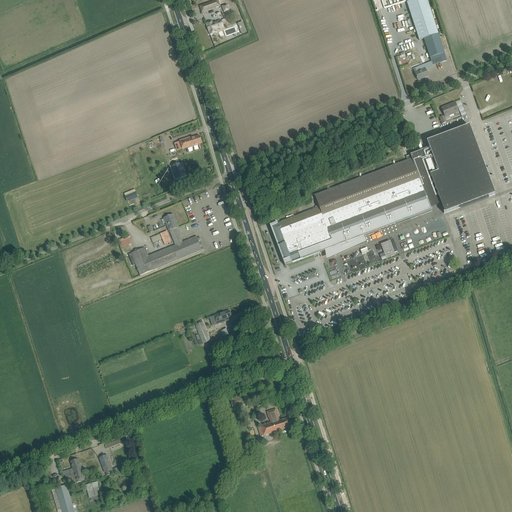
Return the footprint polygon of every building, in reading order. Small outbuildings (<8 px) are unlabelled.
[(217,0),(200,6),(202,12),(220,6),(217,0)] [(427,0),(413,0),(407,2),(419,40),(424,39),(431,62),(424,66),(426,70),(433,67),(432,65),(447,61),(438,34),(427,0)] [(213,23),(212,21),(206,24),(210,35),(216,33),(215,29),(223,26),(221,20),(213,23)] [(424,66),(413,70),(417,78),(418,80),(424,77),(424,78),(428,76),(426,70),(424,66)] [(449,105),(442,108),(445,117),(460,111),(456,102),(454,103),(449,105)] [(277,223),(270,226),(285,266),(326,251),(328,257),(366,242),(366,243),(367,243),(364,236),(432,211),(430,208),(441,204),(445,213),(444,213),(488,197),(495,194),(469,126),(427,142),(429,148),(406,157),(407,160),(315,195),(319,208),(278,223),(277,223)] [(202,144),(200,136),(193,138),(193,137),(179,141),(180,142),(175,143),(178,151),(182,150),(202,144)] [(125,196),(127,202),(138,197),(136,192),(125,196)] [(169,231),(177,228),(175,222),(176,222),(173,214),(165,218),(167,222),(166,222),(169,231)] [(197,236),(183,242),(177,228),(169,231),(175,245),(148,256),(145,248),(131,253),(140,276),(202,250),(197,236)] [(152,243),(162,239),(164,245),(171,242),(167,231),(150,237),(152,243)] [(420,238),(422,244),(433,241),(431,234),(420,238)] [(384,254),(380,255),(382,260),(386,258),(395,255),(393,250),(393,249),(389,250),(385,252),(386,253),(384,254)] [(232,317),(230,312),(229,311),(214,316),(216,325),(229,320),(228,318),(232,317)] [(203,322),(195,325),(201,339),(198,341),(200,345),(210,341),(204,325),(203,323),(203,322)] [(230,340),(226,329),(220,331),(224,343),(230,340)] [(233,408),(258,400),(263,398),(260,390),(230,399),(233,408)] [(261,437),(286,429),(290,427),(288,418),(280,421),(276,409),(267,412),(268,416),(270,424),(258,428),(261,437)] [(106,449),(127,441),(125,437),(105,445),(106,449)] [(107,455),(99,458),(104,474),(105,473),(106,473),(107,476),(113,473),(112,471),(113,470),(107,455)] [(68,470),(62,472),(63,477),(64,480),(71,478),(70,475),(74,474),(75,475),(82,472),(78,459),(71,462),(73,469),(68,470)] [(80,482),(85,480),(82,472),(75,475),(74,474),(70,475),(71,478),(73,484),(80,482)] [(89,498),(101,495),(97,482),(95,483),(86,485),(89,498)] [(74,511),(68,490),(67,485),(55,488),(62,511),(74,511)]
